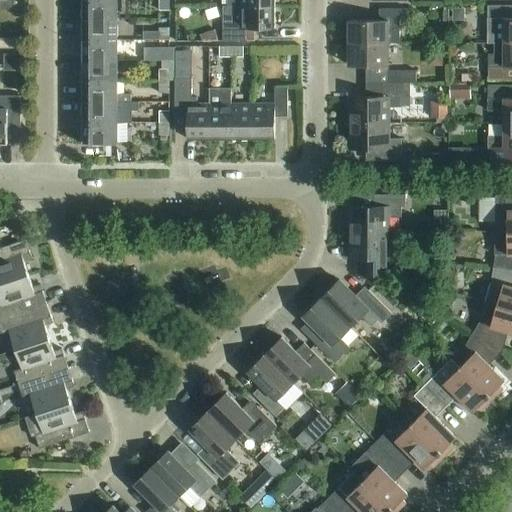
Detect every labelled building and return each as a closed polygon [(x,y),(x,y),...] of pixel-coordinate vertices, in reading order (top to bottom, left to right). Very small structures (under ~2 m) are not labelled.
[(0,0),(0,10),(25,10),(25,0),(0,0)] [(81,0),(82,20),(117,20),(117,0),(81,0)] [(170,0),(159,0),(159,12),(170,12),(170,0)] [(488,31),(488,44),(504,44),(511,43),(511,6),(488,7),(488,31)] [(223,7),(223,42),(247,42),(247,29),(275,29),(275,7),(240,7),(227,7),(223,7)] [(348,44),(388,44),(399,44),(399,22),(407,22),(407,9),(383,9),(383,21),(348,21),(348,44)] [(82,20),(82,41),(117,41),(117,20),(82,20)] [(159,29),(159,41),(170,41),(170,29),(159,29)] [(435,43),(446,43),(446,29),(435,29),(435,43)] [(219,42),(215,31),(205,34),(208,41),(219,42)] [(82,41),(82,61),(117,61),(117,41),(82,41)] [(511,43),(504,44),(504,55),(488,55),(488,81),(511,80),(511,43)] [(388,44),(348,44),(348,66),(388,66),(388,44)] [(174,61),(174,48),(162,49),(159,52),(159,61),(174,61)] [(219,58),(231,58),(231,48),(219,48),(219,58)] [(231,48),(231,58),(243,58),(243,48),(231,48)] [(82,61),(82,82),(117,82),(117,61),(82,61)] [(176,67),(176,79),(177,79),(187,79),(192,79),(192,67),(176,67)] [(159,70),(159,82),(170,82),(170,70),(159,70)] [(388,71),(388,84),(405,84),(416,84),(416,71),(388,71)] [(187,140),(209,140),(210,104),(197,104),(197,98),(192,98),(192,79),(187,79),(177,79),(176,79),(175,79),(175,111),(187,111),(187,140)] [(82,82),(82,103),(131,103),(131,95),(117,95),(117,82),(82,82)] [(170,82),(159,82),(159,94),(170,94),(170,82)] [(349,98),(349,124),(389,124),(389,108),(401,108),(401,98),(405,98),(405,84),(388,84),(373,84),(373,98),(349,98)] [(449,100),(471,100),(471,85),(450,85),(449,100)] [(504,111),(504,123),(511,123),(511,86),(488,87),(488,111),(504,111)] [(275,104),(253,104),(253,140),(275,140),(275,111),(287,111),(287,87),(275,87),(275,104)] [(231,90),(210,90),(210,104),(209,140),(223,140),(230,143),(231,143),(231,104),(231,90)] [(0,144),(7,145),(7,130),(21,130),(21,96),(0,96),(0,144)] [(448,118),(448,102),(431,102),(431,118),(448,118)] [(82,103),(82,123),(117,123),(117,111),(131,111),(131,103),(82,103)] [(231,104),(231,143),(232,143),(239,140),(253,140),(253,104),(231,104)] [(159,112),(159,123),(170,123),(170,112),(159,112)] [(117,123),(82,123),(82,145),(117,145),(117,123)] [(170,123),(159,123),(159,136),(170,136),(170,123)] [(511,123),(504,123),(504,136),(488,136),(487,163),(511,163),(511,123)] [(389,124),(349,124),(349,150),(373,150),(373,162),(401,162),(401,139),(389,139),(389,124)] [(349,207),(349,233),(389,233),(389,218),(401,218),(401,208),(405,208),(405,195),(373,195),(373,207),(349,207)] [(507,222),(507,233),(511,233),(511,195),(495,196),(495,223),(507,222)] [(446,231),(445,217),(436,217),(436,231),(446,231)] [(9,227),(0,229),(0,234),(1,238),(12,235),(9,227)] [(389,233),(349,233),(348,259),(373,259),(373,275),(407,275),(407,259),(401,259),(401,249),(389,249),(389,233)] [(497,233),(497,244),(494,244),(494,255),(495,255),(493,268),(511,270),(511,233),(507,233),(497,233)] [(0,284),(28,275),(24,262),(32,260),(26,240),(0,248),(0,284)] [(447,258),(447,245),(438,245),(438,258),(447,258)] [(485,303),(497,306),(511,310),(511,270),(493,268),(492,276),(488,292),(485,303)] [(28,275),(0,284),(0,320),(47,304),(41,285),(33,288),(28,275)] [(339,281),(321,299),(350,327),(361,317),(371,327),(378,320),(381,324),(391,314),(368,291),(359,301),(339,281)] [(350,327),(321,299),(304,316),(323,336),(315,344),(335,363),(350,349),(339,338),(350,327)] [(9,332),(16,350),(50,339),(45,326),(53,324),(47,304),(0,320),(0,330),(1,334),(9,332)] [(484,315),(473,334),(503,351),(508,333),(511,333),(511,310),(497,306),(493,317),(484,315)] [(468,359),(460,368),(492,401),(503,390),(499,386),(505,381),(489,366),(503,351),(473,334),(467,344),(460,350),(468,359)] [(328,384),(336,375),(304,343),(296,352),(282,338),(265,355),(293,384),(302,375),(313,386),(322,378),(328,384)] [(14,372),(18,385),(68,368),(62,349),(54,352),(50,339),(16,350),(22,369),(14,372)] [(410,369),(419,360),(411,352),(402,361),(410,369)] [(293,384),(265,355),(248,372),(261,386),(253,394),(276,417),(284,408),(276,401),(293,384)] [(451,359),(425,386),(446,407),(457,397),(473,413),(478,408),(482,411),(492,401),(460,368),(451,359)] [(25,418),(71,403),(67,390),(75,387),(68,368),(18,385),(23,398),(31,395),(37,414),(25,418)] [(361,397),(347,383),(335,395),(349,409),(361,397)] [(426,409),(411,425),(444,457),(454,447),(451,443),(456,438),(436,418),(446,407),(425,386),(414,396),(426,409)] [(226,393),(208,411),(236,440),(246,430),(260,444),(277,427),(257,407),(249,415),(226,393)] [(71,403),(25,418),(32,438),(35,436),(40,449),(90,433),(83,413),(75,415),(71,403)] [(236,440),(208,411),(190,430),(212,452),(203,461),(223,481),(240,463),(227,450),(236,440)] [(387,431),(376,442),(398,464),(409,454),(425,469),(430,464),(433,468),(444,457),(411,425),(396,440),(387,431)] [(315,442),(304,431),(295,440),(306,451),(315,442)] [(371,473),(363,481),(393,511),(397,511),(406,503),(402,500),(407,495),(387,475),(398,464),(376,442),(359,460),(371,473)] [(168,451),(151,468),(180,496),(191,508),(217,482),(197,462),(188,471),(168,451)] [(280,465),(271,474),(277,480),(286,471),(280,465)] [(180,496),(151,468),(134,485),(154,505),(146,511),(176,511),(170,506),(180,496)] [(339,488),(328,499),(340,511),(358,511),(360,510),(361,511),(393,511),(363,481),(355,473),(339,489),(339,488)] [(296,474),(290,480),(299,488),(305,483),(296,474)] [(227,487),(221,493),(227,499),(231,500),(236,496),(227,487)] [(261,498),(250,488),(240,498),(251,508),(261,498)] [(340,511),(328,499),(314,511),(340,511)]
